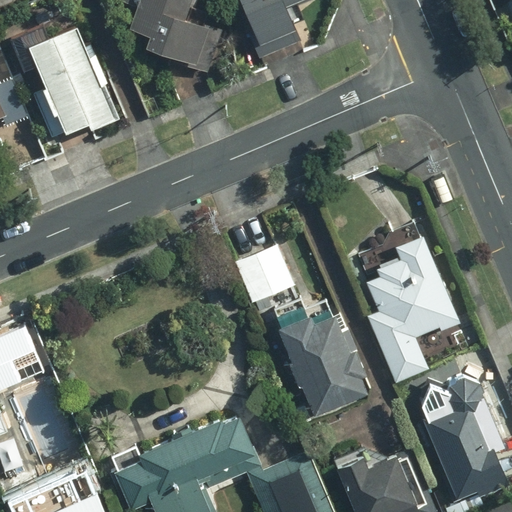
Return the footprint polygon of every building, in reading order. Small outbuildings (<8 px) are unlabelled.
[(128,23),(148,30),(143,44),(208,66),(219,35),(204,30),(206,24),(182,16),(187,0),(125,0),(135,3),(128,23)] [(285,0),(239,0),(256,40),(294,24),(284,1),(285,0)] [(112,113),(74,24),(27,44),(44,86),(33,91),(50,132),(87,117),(89,123),(112,113)] [(458,319),(423,232),(394,243),(399,256),(375,265),(379,274),(365,280),(377,309),(367,313),(394,379),(426,366),(413,333),(438,323),(439,327),(458,319)] [(280,241),(233,257),(249,302),(296,285),(280,241)] [(332,312),(311,321),(308,311),(276,324),(311,409),(363,388),(356,369),(364,366),(348,326),(339,330),(332,312)] [(482,339),(453,356),(463,372),(491,354),(482,339)] [(461,373),(447,381),(443,393),(446,402),(420,413),(453,497),(478,487),(480,491),(509,480),(493,442),(498,432),(485,427),(476,408),(481,398),(481,387),(476,376),(461,373)] [(136,448),(140,456),(115,466),(129,499),(252,450),(237,412),(220,419),(218,415),(136,448)] [(335,463),(356,511),(437,511),(439,511),(410,445),(366,465),(360,452),(335,463)] [(333,511),(306,450),(249,474),(265,511),(333,511)] [(103,511),(89,481),(22,511),(103,511)]
